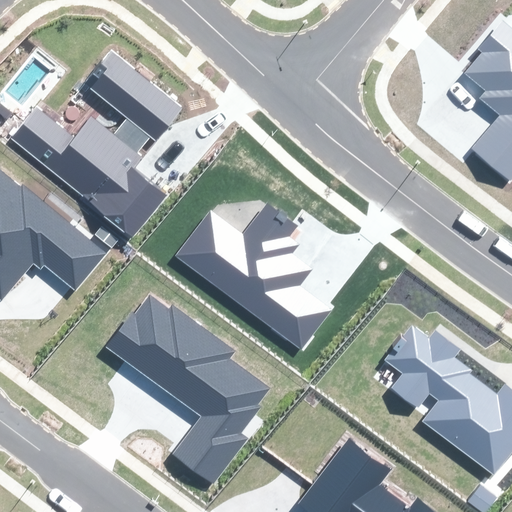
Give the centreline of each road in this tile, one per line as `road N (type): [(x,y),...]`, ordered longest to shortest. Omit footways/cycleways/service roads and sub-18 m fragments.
road 1 (residential): [(511,274),(296,108)]
road 2 (residential): [(296,108),(178,0)]
road 3 (residential): [(0,424),(118,511)]
road 4 (residential): [(296,108),(383,0)]
